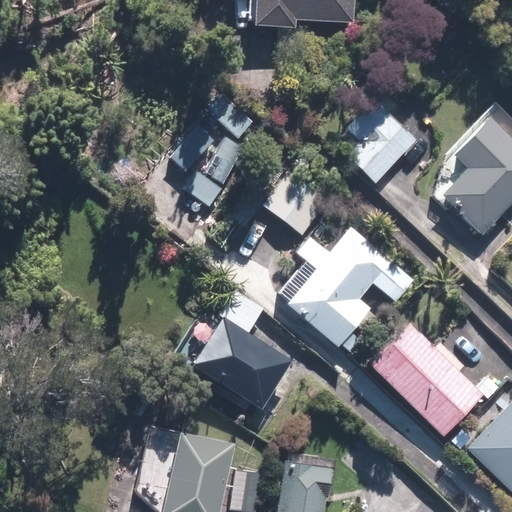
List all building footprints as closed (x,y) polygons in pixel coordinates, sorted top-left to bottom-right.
[(349,0),(247,0),(246,26),(288,28),(289,21),(349,23),(349,0)] [(367,100),(339,129),(354,143),(340,158),(370,185),(411,140),(367,100)] [(435,196),(476,235),(511,197),(511,144),(484,118),(448,156),(461,169),(435,196)] [(257,207),(298,238),(323,203),(282,173),(257,207)] [(283,302),(281,305),(332,348),(366,309),(353,299),(367,284),(389,303),(408,281),(346,228),(336,240),(310,270),(302,262),(274,295),(283,302)] [(183,367),(255,411),(284,362),(213,318),(183,367)] [(438,437),(478,395),(403,324),(363,366),(438,437)] [(490,373),(478,385),(488,394),(500,382),(490,373)] [(511,394),(460,450),(511,499),(511,394)] [(326,419),(314,406),(294,425),(307,438),(326,419)] [(156,511),(215,511),(229,445),(173,433),(156,511)] [(325,470),(277,463),(270,511),(317,511),(319,498),(322,499),(325,470)] [(225,511),(234,511),(252,511),(257,473),(229,470),(225,511)]
